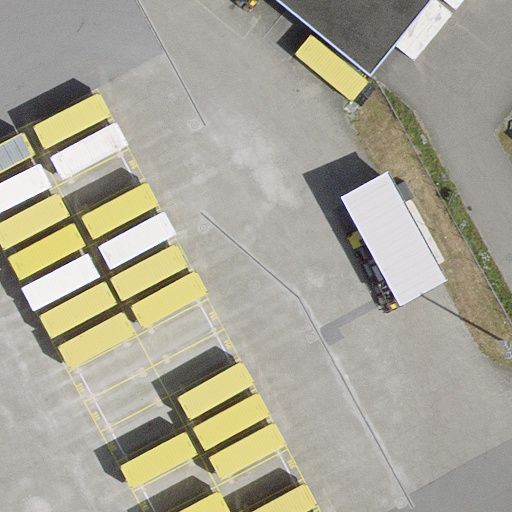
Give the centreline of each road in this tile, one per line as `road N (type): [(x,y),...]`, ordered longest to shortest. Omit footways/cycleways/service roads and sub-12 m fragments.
road 1 (unknown): [(55,23),(147,51),(271,142),(344,243),(412,442),(401,511)]
road 2 (unknown): [(89,511),(0,336)]
road 3 (residential): [(452,108),(511,217)]
